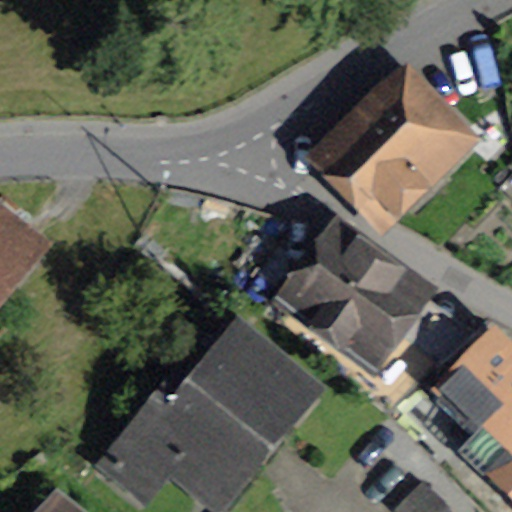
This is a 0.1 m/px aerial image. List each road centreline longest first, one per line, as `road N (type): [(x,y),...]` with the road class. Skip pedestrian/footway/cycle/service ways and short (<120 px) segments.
road 1 (residential): [(511,314),(232,158)]
road 2 (residential): [(473,0),(232,158)]
road 3 (residential): [(232,158),(0,147)]
